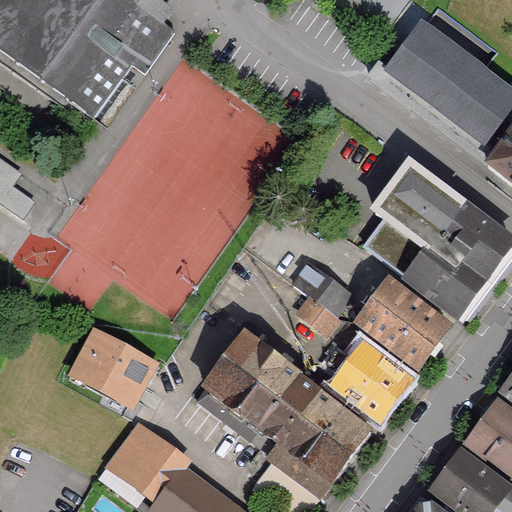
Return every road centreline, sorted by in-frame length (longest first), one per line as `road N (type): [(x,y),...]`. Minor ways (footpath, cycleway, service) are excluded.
road 1 (residential): [(511,219),(200,12)]
road 2 (unknown): [(244,511),(169,446),(163,427),(173,390),(267,254)]
road 3 (residential): [(511,319),(372,511)]
